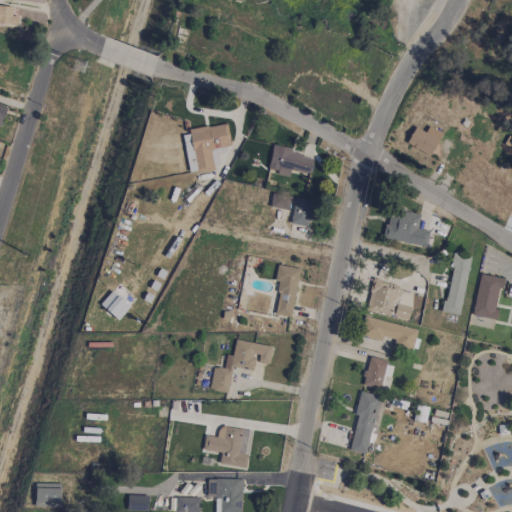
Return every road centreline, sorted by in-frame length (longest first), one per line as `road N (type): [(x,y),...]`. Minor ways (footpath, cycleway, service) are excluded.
road 1 (tertiary): [(290,511),(358,168),(400,78),(455,0)]
road 2 (residential): [(511,242),(316,129),(153,69)]
road 3 (residential): [(65,32),(49,50),(0,206)]
